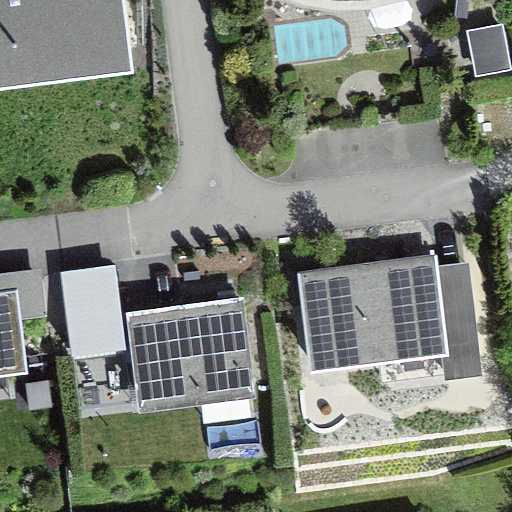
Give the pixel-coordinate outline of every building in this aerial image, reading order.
[(0,0),(0,74),(131,58),(123,0),(0,0)] [(317,0),(357,3),(368,1),(373,30),(402,23),(396,0),(317,0)] [(511,64),(504,18),(466,25),(475,72),(511,65),(511,64)] [(436,246),(294,262),(305,361),(377,353),(380,377),(482,366),(470,256),(438,259),(436,246)] [(125,342),(115,257),(60,263),(70,348),(125,342)] [(0,292),(0,363),(22,361),(15,291),(0,292)] [(241,292),(129,306),(141,395),(253,381),(241,292)]
